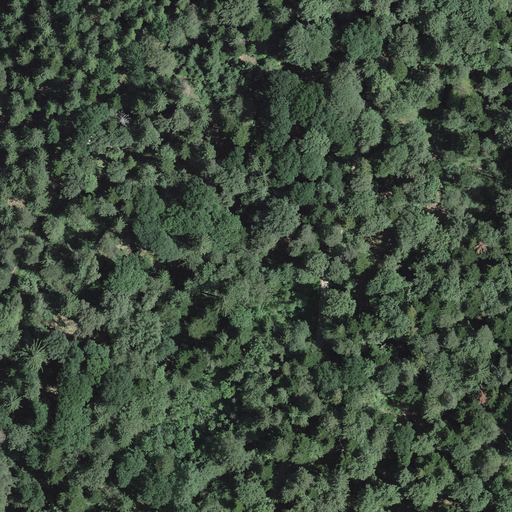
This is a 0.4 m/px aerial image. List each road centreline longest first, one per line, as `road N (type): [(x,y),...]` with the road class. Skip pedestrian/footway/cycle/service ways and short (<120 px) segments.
road 1 (track): [(287,464),(308,399),(331,263),(405,0)]
road 2 (track): [(511,426),(488,446),(362,446),(287,464)]
